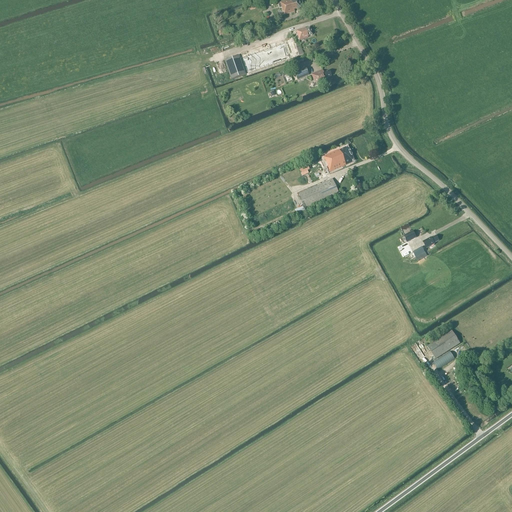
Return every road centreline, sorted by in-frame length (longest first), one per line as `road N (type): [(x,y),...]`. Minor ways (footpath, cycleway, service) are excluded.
road 1 (tertiary): [(335,0),(378,78),(398,147),(511,257)]
road 2 (unclassified): [(378,511),(511,414)]
